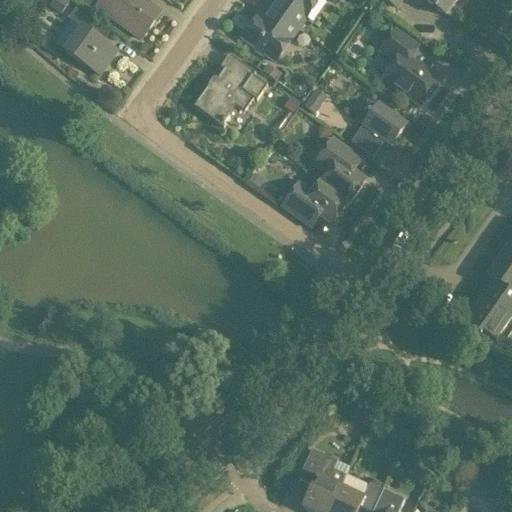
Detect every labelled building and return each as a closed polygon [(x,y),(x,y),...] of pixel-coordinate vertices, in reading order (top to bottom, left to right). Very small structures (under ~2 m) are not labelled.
[(59,0),(55,0),(50,8),(61,16),(68,6),(59,0)] [(141,42),(160,14),(144,2),(142,0),(108,0),(99,12),(141,42)] [(274,0),(277,2),(271,11),(298,30),(305,21),(305,22),(320,0),(326,0),(337,7),(342,0),(274,0)] [(459,0),(374,0),(374,1),(393,15),(403,0),(425,0),(424,2),(446,18),(459,0)] [(100,78),(117,53),(87,33),(94,23),(75,10),(68,21),(81,30),(64,53),(100,78)] [(371,10),(367,16),(375,22),(380,16),(371,10)] [(298,30),(271,11),(264,21),(259,18),(242,41),(275,64),(291,41),(298,30)] [(420,107),(438,82),(409,61),(417,49),(395,33),(380,53),(395,64),(383,80),(420,107)] [(256,103),(267,88),(253,78),(255,75),(232,59),(212,89),(209,87),(194,109),(223,130),(238,109),(244,114),(253,101),(256,103)] [(275,84),(280,77),(267,68),(262,75),(275,84)] [(316,92),(304,109),(314,117),(327,100),(316,92)] [(292,100),(285,110),(293,116),(300,106),(292,100)] [(391,148),(407,126),(378,106),(351,144),(372,159),(384,143),(391,148)] [(321,141),(330,140),(332,138),(321,129),(319,132),(321,141)] [(321,184),(348,204),(348,205),(349,206),(366,183),(346,169),(355,158),(332,141),(315,165),(328,174),(321,184)] [(250,185),(258,191),(264,183),(255,177),(250,185)] [(348,204),(321,184),(319,183),(312,194),(298,185),(282,208),(305,224),(313,213),(332,227),(348,205),(348,204)] [(511,230),(496,253),(500,256),(485,278),(488,280),(468,309),(473,313),(466,323),(495,343),(511,318),(511,230)] [(370,414),(362,411),(357,423),(366,426),(370,414)] [(397,440),(404,444),(410,432),(403,429),(397,440)] [(410,432),(404,444),(410,447),(416,435),(410,432)] [(346,476),(349,470),(337,464),(312,452),(298,481),(312,488),(302,511),(305,511),(329,511),(346,476)] [(443,476),(448,466),(439,461),(434,471),(443,476)] [(365,511),(371,511),(381,491),(369,485),(369,486),(346,476),(329,511),(357,511),(359,509),(365,511)] [(384,491),(373,511),(400,511),(405,501),(384,491)]
